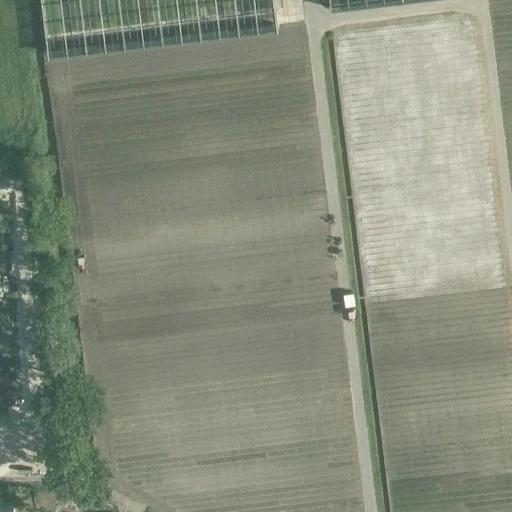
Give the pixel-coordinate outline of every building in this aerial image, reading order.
[(328,0),(330,12),(433,0),(328,0)] [(13,187),(0,187),(0,211),(15,211),(13,187)] [(15,211),(0,211),(0,233),(17,232),(15,211)] [(17,232),(0,233),(0,255),(18,254),(17,232)] [(18,254),(0,255),(0,276),(20,276),(18,254)] [(20,276),(0,276),(0,298),(21,297),(20,276)] [(21,297),(0,298),(0,320),(23,319),(21,297)] [(23,319),(0,320),(0,341),(24,340),(23,319)] [(24,340),(0,341),(0,364),(26,363),(24,340)] [(26,363),(0,364),(0,387),(27,386),(26,363)] [(27,386),(0,387),(0,411),(29,410),(27,386)]
